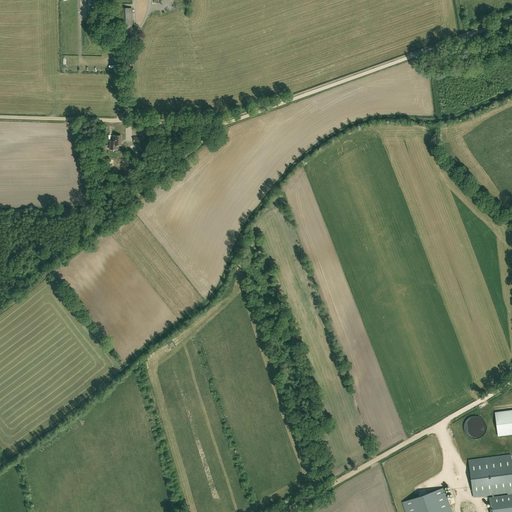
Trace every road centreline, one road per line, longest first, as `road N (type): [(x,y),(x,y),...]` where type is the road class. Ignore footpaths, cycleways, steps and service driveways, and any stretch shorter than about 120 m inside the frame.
road 1 (track): [(219,124),(511,20)]
road 2 (track): [(219,124),(0,314)]
road 3 (track): [(281,511),(511,382)]
road 4 (unclassified): [(140,121),(0,116)]
